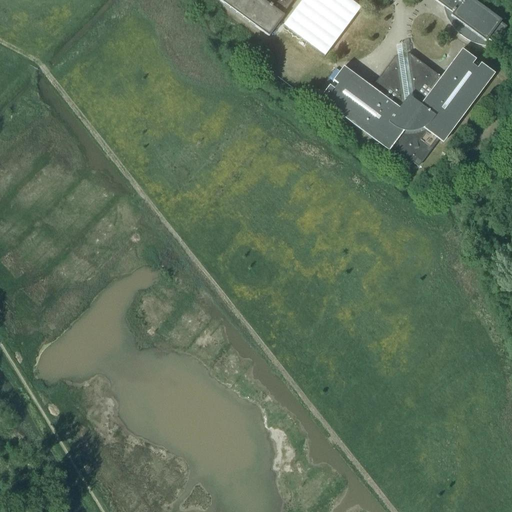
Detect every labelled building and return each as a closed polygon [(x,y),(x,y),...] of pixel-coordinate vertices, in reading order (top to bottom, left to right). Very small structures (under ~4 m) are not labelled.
[(217,0),(269,38),(272,34),(274,30),(280,23),(284,17),(282,16),(293,1),(293,0),(217,0)] [(347,0),(300,0),(281,26),(282,26),(324,57),(360,9),(347,0)] [(480,46),(482,46),(486,40),(493,45),(494,45),(505,29),(503,28),(498,24),(503,18),(504,21),(505,21),(503,18),(502,16),(500,13),(499,11),(497,9),(495,7),(493,5),(491,3),(488,1),(486,0),(438,0),(436,3),(438,4),(444,9),(444,12),(445,14),(446,17),(447,20),(449,22),(450,25),(452,27),(454,29),(455,31),(457,33),(459,35),(462,37),(464,39),(466,40),(469,42),(472,43),(474,44),(477,45),(479,46),(480,46)] [(396,45),(398,57),(398,61),(406,59),(406,56),(404,44),(396,45)] [(328,108),(335,113),(336,111),(338,109),(418,169),(439,140),(478,88),(479,90),(482,91),(490,80),(492,77),(493,77),(494,76),(494,75),(481,66),(480,65),(479,66),(476,70),(472,66),(474,63),(475,62),(464,53),(461,51),(460,53),(459,55),(444,75),(445,77),(443,81),(409,56),(406,56),(406,59),(398,61),(398,57),(395,58),(394,58),(369,92),(365,89),(367,87),(344,70),(345,70),(344,69),(343,68),(332,82),(335,85),(337,86),(334,91),(331,89),(329,87),(327,89),(318,101),(320,103),(320,102),(328,108)]
